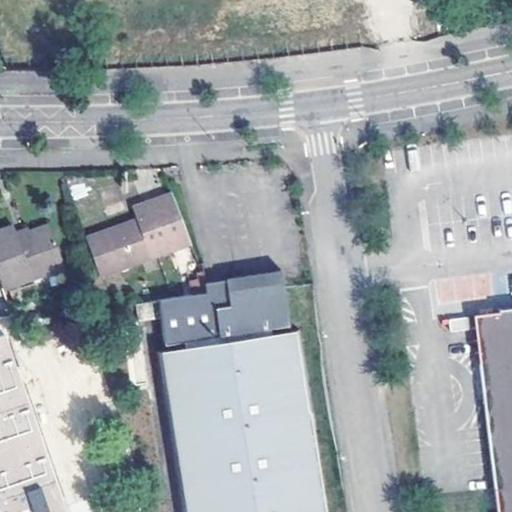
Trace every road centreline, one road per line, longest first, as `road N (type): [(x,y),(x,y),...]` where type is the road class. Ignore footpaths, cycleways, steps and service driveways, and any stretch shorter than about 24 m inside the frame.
road 1 (residential): [(318,104),(376,511)]
road 2 (residential): [(0,121),(318,104)]
road 3 (residential): [(318,104),(511,69)]
